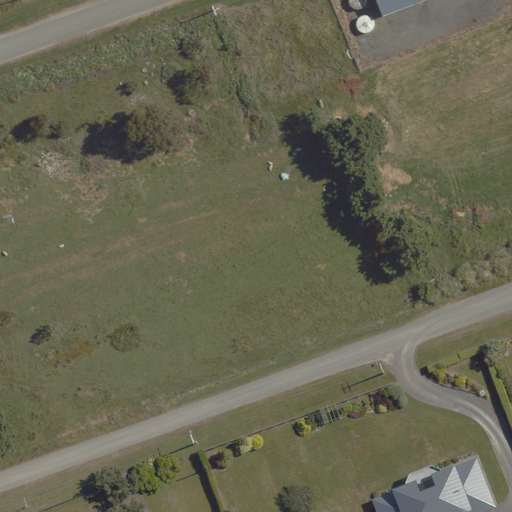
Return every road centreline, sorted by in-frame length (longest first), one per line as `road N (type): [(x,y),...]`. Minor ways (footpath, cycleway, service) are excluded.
road 1 (residential): [(511,296),(0,487)]
road 2 (residential): [(154,0),(0,58)]
